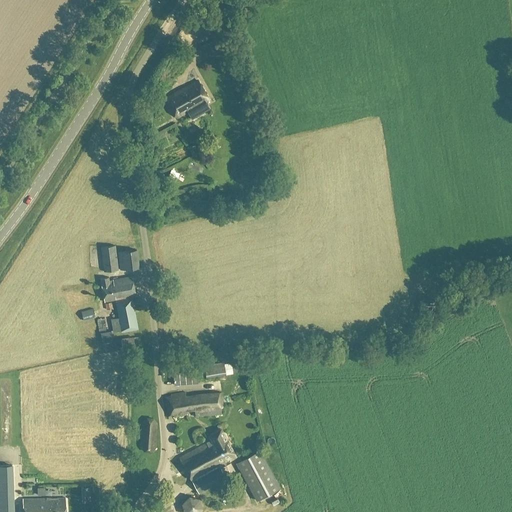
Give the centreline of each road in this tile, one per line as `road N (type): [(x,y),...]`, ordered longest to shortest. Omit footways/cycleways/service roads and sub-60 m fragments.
road 1 (unclassified): [(130,511),(158,478),(164,451),(127,101),(182,0)]
road 2 (tertiary): [(0,238),(151,0)]
